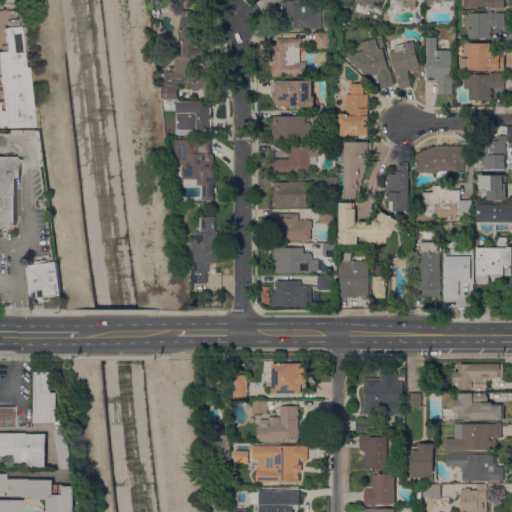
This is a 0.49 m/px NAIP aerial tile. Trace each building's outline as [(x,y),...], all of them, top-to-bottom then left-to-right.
[(308,0),(309,10),(317,9),(317,11),(321,11),(321,27),(298,28),(298,30),(283,30),(282,0),(308,0)] [(384,0),(382,8),(376,6),(375,9),(370,8),(371,5),(368,4),(368,7),(362,5),(363,2),(358,0),(384,0)] [(416,0),(415,4),(416,4),(414,9),(395,2),(396,0),(416,0)] [(505,0),(505,8),(489,8),(489,7),(471,7),(464,7),(464,0),(505,0)] [(181,17),(182,17),(182,10),(192,10),(192,17),(196,17),(196,39),(199,39),(199,46),(204,46),(204,55),(196,55),(197,69),(212,69),(212,88),(200,88),(200,89),(188,89),(188,84),(178,84),(178,98),(162,98),(162,85),(165,85),(165,71),(175,71),(175,55),(181,55),(181,17)] [(489,12),(489,11),(494,11),(494,12),(505,12),(505,25),(491,25),(491,29),(492,29),(492,31),(491,31),(491,35),(492,35),(492,38),(468,38),(468,26),(462,26),(462,14),(469,14),(469,12),(489,12)] [(5,20),(16,19),(20,59),(23,59),(24,68),(25,68),(28,92),(30,92),(31,99),(28,99),(29,107),(32,107),(33,115),(31,116),(33,127),(0,127),(0,101),(1,101),(0,92),(0,51),(4,51),(1,28),(6,28),(5,20)] [(315,33),(329,33),(329,49),(329,52),(331,52),(330,69),(315,69),(316,52),(316,49),(315,49),(315,33)] [(437,50),(452,50),(453,93),(438,94),(438,82),(440,82),(440,80),(435,80),(435,77),(427,77),(427,71),(425,71),(425,67),(426,67),(426,37),(437,37),(437,50)] [(273,76),(273,44),(276,44),(276,38),(301,38),(301,46),(300,46),(300,62),(306,61),(306,76),(273,76)] [(395,84),(382,88),(378,74),(373,75),(372,73),(365,75),(362,68),(357,70),(356,64),(352,65),(349,55),(364,50),(361,42),(375,38),(379,49),(383,47),(395,84)] [(413,40),(420,66),(417,67),(417,66),(414,66),(415,68),(408,70),(412,86),(400,89),(390,51),(395,50),(394,46),(413,40)] [(496,42),(496,55),(505,55),(505,69),(493,69),(493,71),(489,71),(489,69),(469,69),(469,68),(461,68),(461,58),(469,58),(469,43),(496,42)] [(505,74),(505,88),(493,88),(493,86),(491,86),(491,91),(493,91),(493,93),(491,93),(491,97),(492,97),(493,99),(469,100),(469,88),(464,88),(464,74),(505,74)] [(313,80),(313,96),(315,96),(315,107),(278,107),(278,105),(274,105),(274,94),(273,94),(273,81),(276,81),(276,80),(313,80)] [(341,136),(340,113),(348,113),(347,94),(351,94),(351,83),(364,83),(364,94),(368,94),(369,135),(341,136)] [(177,110),(168,110),(168,105),(162,105),(162,100),(179,100),(179,101),(207,101),(207,107),(211,106),(212,129),(180,129),(180,128),(177,128),(177,110)] [(330,111),(330,124),(317,123),(317,111),(330,111)] [(309,134),(315,134),(315,141),(272,141),(273,115),(305,115),(305,117),(306,117),(306,120),(305,120),(305,121),(310,122),(310,123),(311,123),(311,129),(309,130),(309,134)] [(212,139),(212,154),(214,154),(214,200),(203,200),(203,185),(198,185),(198,184),(185,184),(185,178),(183,178),(183,164),(177,164),(177,159),(176,159),(176,139),(212,139)] [(475,140),(506,140),(506,152),(507,152),(507,169),(474,169),(475,140)] [(364,173),(364,177),(362,177),(362,183),(361,186),(361,198),(345,198),(345,163),(339,163),(339,151),(345,151),(345,142),(372,142),(372,156),(368,156),(367,166),(366,166),(366,171),(364,173)] [(465,146),(465,171),(439,170),(439,172),(416,172),(416,165),(412,165),(412,155),(418,155),(437,145),(465,146)] [(295,174),(271,174),(271,158),(289,158),(289,151),(291,151),(291,147),(321,147),(321,155),(317,155),(317,163),(316,163),(316,171),(311,171),(311,172),(295,172),(295,174)] [(16,160),(21,160),(21,177),(16,177),(16,224),(0,224),(0,157),(13,157),(16,160)] [(409,210),(390,210),(390,201),(387,201),(387,199),(385,199),(385,193),(387,193),(387,187),(388,187),(388,177),(390,177),(390,173),(395,173),(395,169),(398,169),(398,161),(409,161),(409,210)] [(507,175),(507,189),(507,200),(481,200),(481,188),(480,188),(480,175),(483,175),(483,174),(505,174),(505,175),(507,175)] [(337,177),(337,190),(324,190),(324,189),(323,189),(323,177),(324,177),(337,177)] [(308,181),(308,184),(309,184),(309,187),(308,187),(308,189),(310,189),(310,197),(307,197),(307,201),(307,207),(272,207),(272,203),(273,203),(273,199),(272,199),(272,196),(274,196),(274,181),(308,181)] [(423,192),(433,192),(433,185),(450,185),(450,190),(460,190),(461,200),(471,199),(472,214),(457,214),(457,217),(437,217),(437,213),(435,213),(435,205),(437,205),(437,204),(425,204),(423,202),(423,192)] [(373,223),(380,210),(400,221),(399,222),(401,223),(401,225),(399,229),(396,230),(395,229),(392,236),(387,236),(380,245),(340,243),(340,202),(355,202),(355,208),(356,208),(356,224),(358,224),(358,221),(369,221),(369,223),(373,223)] [(511,204),(511,221),(476,221),(476,204),(511,204)] [(335,210),(335,221),(334,221),(334,223),(320,223),(320,221),(319,221),(319,210),(319,207),(335,207),(335,210)] [(313,219),(312,228),(311,228),(311,240),(277,239),(277,213),(299,213),(299,219),(313,219)] [(219,263),(209,263),(209,271),(207,271),(207,283),(192,283),(192,241),(195,241),(195,230),(202,230),(202,216),(216,216),(216,231),(219,231),(219,263)] [(511,246),(511,275),(504,274),(504,276),(489,276),(489,281),(488,281),(488,283),(478,283),(478,282),(477,282),(477,247),(500,247),(498,245),(497,242),(497,240),(499,237),(507,237),(508,239),(508,242),(508,244),(507,246),(509,246),(510,246),(511,246)] [(441,242),(441,296),(423,295),(423,289),(419,289),(420,252),(413,252),(413,243),(420,243),(420,242),(441,242)] [(323,244),(324,244),(324,243),(334,243),(334,256),(324,256),(324,255),(323,255),(323,244)] [(293,273),(276,273),(276,259),(272,260),(272,247),(304,247),(304,253),(312,253),(312,255),(313,255),(313,259),(319,259),(319,270),(312,270),(312,271),(293,272),(293,273)] [(340,260),(342,260),(342,252),(351,252),(351,260),(369,260),(370,294),(360,294),(360,296),(340,297),(340,260)] [(471,281),(460,281),(460,297),(445,297),(444,255),(471,254),(471,281)] [(45,297),(45,299),(40,300),(40,298),(31,299),(27,265),(36,264),(36,261),(42,261),(41,258),(46,258),(46,260),(50,259),(51,262),(57,261),(61,295),(45,297)] [(375,274),(374,261),(383,261),(384,274),(375,274)] [(387,297),(374,297),(374,276),(378,276),(378,275),(385,275),(386,277),(388,279),(388,286),(387,290),(387,297)] [(333,289),(319,290),(319,287),(318,287),(318,276),(333,276),(333,289)] [(312,306),(272,306),(272,292),(276,292),(276,280),(301,280),(301,285),(312,285),(312,306)] [(308,363),(308,368),(307,368),(307,393),(274,392),(274,393),(271,393),(271,388),(272,388),(272,381),(267,381),(264,379),(264,375),(267,372),(264,372),(264,363),(273,363),(308,363)] [(487,387),(486,387),(486,389),(473,389),(473,388),(459,388),(459,382),(455,382),(454,371),(460,371),(460,364),(504,363),(504,377),(491,377),(489,379),(487,379),(487,387)] [(35,422),(35,371),(52,371),(52,392),(58,392),(58,422),(35,422)] [(388,414),(386,414),(385,408),(377,408),(377,410),(376,411),(375,412),(374,412),(373,412),(372,411),(371,411),(370,409),(370,414),(363,413),(363,406),(365,406),(365,402),(363,401),(364,398),(365,397),(365,394),(362,392),(363,389),(364,388),(364,377),(380,377),(380,372),(397,372),(397,381),(403,381),(403,414),(388,414)] [(248,397),(233,397),(233,374),(248,374),(248,397)] [(421,392),(421,405),(408,405),(408,392),(421,392)] [(454,394),(459,393),(459,392),(486,392),(486,394),(488,394),(488,401),(491,401),(494,404),(504,404),(504,417),(459,418),(459,411),(454,411),(454,394)] [(253,413),(253,400),(267,400),(267,412),(253,413)] [(257,441),(257,426),(269,426),(269,416),(280,416),(280,405),(299,405),(299,407),(298,407),(298,410),(299,410),(299,416),(298,416),(298,419),(299,419),(299,422),(305,422),(305,432),(299,432),(299,438),(283,438),(283,441),(257,441)] [(0,407),(14,408),(14,427),(0,427),(0,407)] [(375,419),(374,432),(356,431),(357,419),(375,419)] [(502,422),(502,437),(497,437),(497,449),(446,449),(446,438),(455,438),(455,423),(502,422)] [(55,430),(68,430),(75,469),(63,468),(55,430)] [(0,433),(48,433),(48,468),(32,468),(32,465),(5,465),(5,456),(0,456),(0,433)] [(388,468),(365,468),(366,449),(359,449),(359,433),(378,433),(378,436),(387,436),(387,438),(388,438),(388,468)] [(221,438),(231,438),(231,463),(221,463),(221,438)] [(434,443),(434,474),(426,474),(426,477),(411,477),(411,449),(418,449),(418,443),(434,443)] [(308,445),(308,458),(299,458),(299,464),(302,464),(302,472),(299,472),(299,481),(256,481),(256,467),(259,467),(259,458),(253,458),(253,445),(308,445)] [(234,463),(235,450),(249,450),(249,463),(234,463)] [(494,454),(494,462),(498,462),(497,466),(504,466),(504,481),(463,480),(463,466),(447,466),(447,453),(494,454)] [(395,503),(378,503),(378,505),(364,505),(364,489),(373,489),(373,473),(395,473),(395,503)] [(0,511),(0,474),(3,474),(3,479),(56,479),(56,484),(67,484),(67,486),(77,486),(77,511),(44,511),(44,510),(50,510),(50,499),(25,499),(25,496),(2,496),(2,492),(0,492),(0,500),(20,500),(20,511),(0,511)] [(441,483),(441,498),(429,498),(429,497),(423,496),(423,485),(428,485),(428,483),(441,483)] [(488,483),(488,511),(462,511),(462,489),(465,489),(465,488),(471,488),(471,489),(473,489),(476,489),(477,489),(477,483),(488,483)] [(300,491),(299,511),(263,511),(263,491),(273,492),(273,490),(300,491)] [(214,511),(214,496),(229,496),(229,511),(214,511)]
